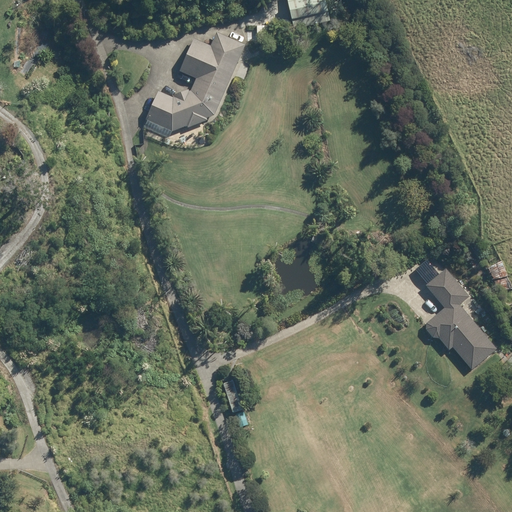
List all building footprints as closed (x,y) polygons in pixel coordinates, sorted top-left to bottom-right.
[(335,21),(330,0),(292,0),(300,30),(335,21)] [(256,38),(249,37),(249,41),(267,41),(267,26),(256,25),(256,38)] [(213,115),(245,45),(216,32),(210,46),(193,39),(179,71),(195,78),(190,90),(189,90),(174,96),(172,98),(157,91),(145,120),(171,131),(186,126),(187,128),(207,120),(206,118),(213,115)] [(511,285),(500,262),(488,268),(500,293),(511,286),(511,285)] [(426,285),(444,308),(427,322),(426,330),(433,338),(439,338),(448,349),(451,346),(471,370),(496,349),(459,305),(469,297),(445,269),(426,285)] [(511,356),(502,367),(510,375),(511,371),(511,356)] [(234,378),(219,383),(229,415),(233,414),(237,428),(249,424),(234,378)]
